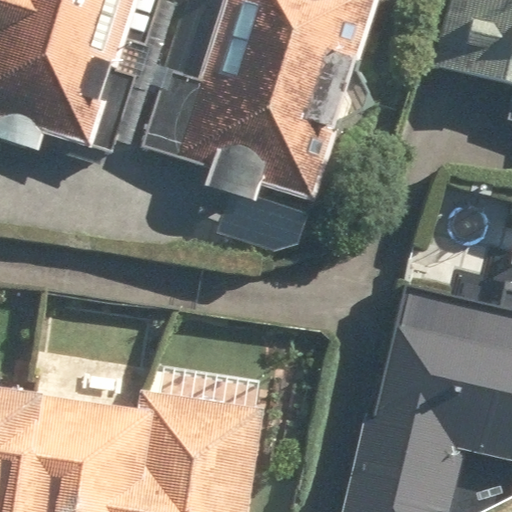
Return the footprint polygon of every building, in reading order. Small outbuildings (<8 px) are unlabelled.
[(159,0),(0,0),(0,127),(112,161),(159,0)] [(199,0),(151,155),(213,175),(209,189),(266,207),(272,187),(322,203),(386,0),(199,0)] [(511,0),(459,0),(442,72),(511,87),(511,0)] [(367,412),(342,511),(450,511),(466,450),(511,461),(511,350),(407,324),(385,416),(367,412)] [(255,511),(266,409),(0,380),(0,511),(255,511)]
